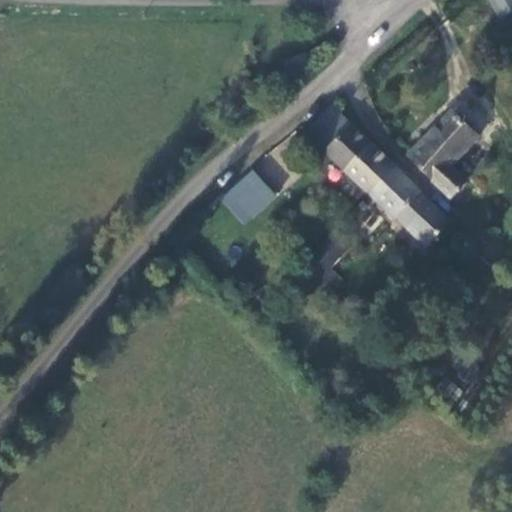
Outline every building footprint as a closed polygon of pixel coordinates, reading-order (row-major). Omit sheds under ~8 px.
[(511,0),(488,0),(496,18),(511,10),(511,0)] [(356,183),(371,197),(396,170),(334,111),(310,136),(346,174),(343,177),(353,186),(356,183)] [(459,164),(482,142),(457,117),(438,136),(435,139),(459,164)] [(411,162),(437,187),(453,170),(459,164),(435,139),(411,162)] [(422,201),(425,197),(396,170),(371,197),(399,224),(402,221),(431,248),(451,227),(422,201)] [(470,188),(453,170),(437,187),(455,204),(470,188)] [(256,172),(233,192),(256,219),(279,199),(256,172)] [(355,252),(341,238),(311,269),(325,283),(355,252)]
